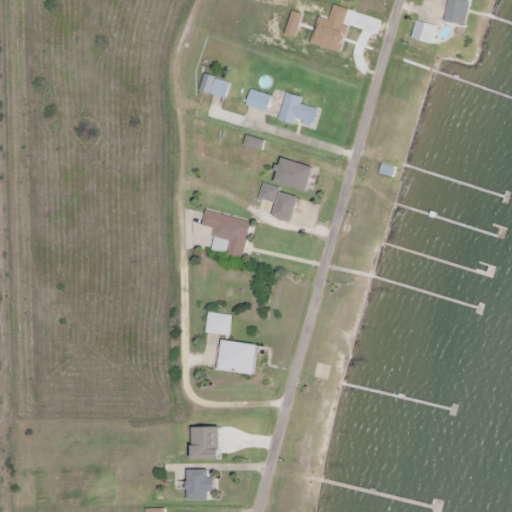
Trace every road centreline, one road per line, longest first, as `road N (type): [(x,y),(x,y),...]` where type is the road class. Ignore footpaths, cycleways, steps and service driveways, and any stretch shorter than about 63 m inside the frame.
road 1 (residential): [(256,511),(399,0)]
road 2 (residential): [(198,0),(181,62),(185,383),(200,402),(216,406),(285,405)]
